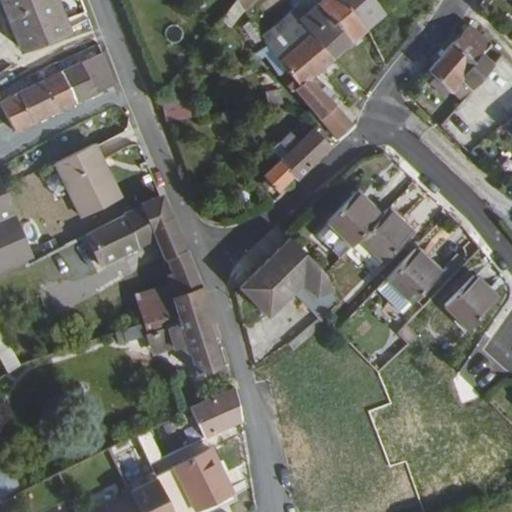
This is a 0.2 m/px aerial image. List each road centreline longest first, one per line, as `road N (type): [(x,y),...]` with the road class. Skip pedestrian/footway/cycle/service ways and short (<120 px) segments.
road 1 (residential): [(103,0),(207,259)]
road 2 (residential): [(207,259),(273,511)]
road 3 (residential): [(379,113),(267,220),(207,259)]
road 4 (residential): [(511,263),(483,217),(379,113)]
road 5 (residential): [(457,0),(379,113)]
